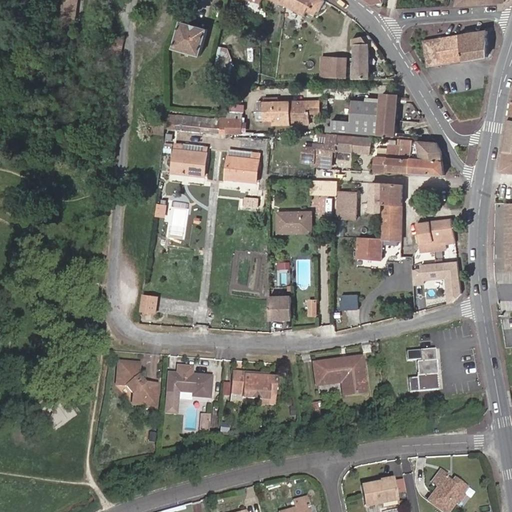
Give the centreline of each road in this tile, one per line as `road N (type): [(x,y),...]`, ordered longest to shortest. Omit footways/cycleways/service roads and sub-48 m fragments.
road 1 (residential): [(486,305),(304,347),(134,338),(113,308),(134,0)]
road 2 (residential): [(323,459),(121,511)]
road 3 (residential): [(506,440),(323,459)]
road 4 (secondary): [(506,440),(486,305)]
road 5 (residential): [(511,15),(416,19),(383,32)]
road 6 (secondary): [(486,305),(485,183)]
